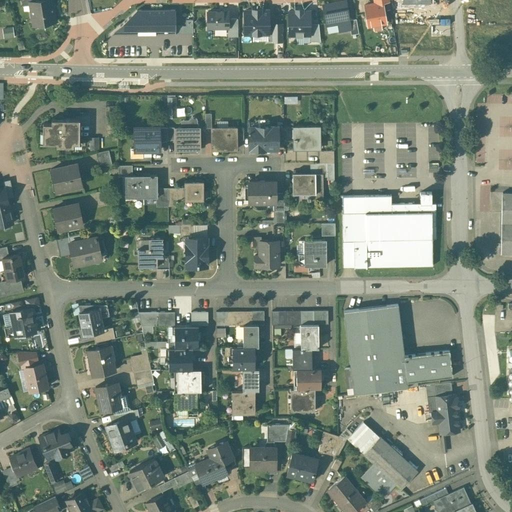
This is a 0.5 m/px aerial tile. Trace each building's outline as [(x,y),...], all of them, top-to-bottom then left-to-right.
[(39,0),(30,2),(33,24),(55,20),(51,0),(39,0)] [(346,0),(344,0),(322,4),(326,25),(337,23),(338,30),(350,29),(351,28),(349,19),(346,0)] [(374,3),(364,5),(367,25),(386,22),(383,2),(374,3)] [(253,11),(246,11),(246,10),(245,10),(245,11),(245,32),(245,33),(246,33),(253,33),(261,33),(267,33),(268,33),(268,32),(268,11),(268,10),(267,10),(261,10),(261,9),(253,9),(253,11)] [(295,11),(289,10),(289,35),(296,34),(296,36),(303,36),(303,34),(309,34),(310,34),(310,23),(310,10),(303,10),(303,9),(295,9),(295,11)] [(137,10),(110,34),(193,33),(193,20),(176,20),(176,10),(137,10)] [(228,11),(208,11),(208,27),(228,27),(228,11)] [(238,36),(237,18),(228,18),(228,36),(238,36)] [(356,18),(349,19),(351,28),(350,29),(351,34),(359,33),(356,18)] [(282,42),(282,23),(272,23),(272,42),(282,42)] [(310,34),(309,34),(309,41),(320,41),(318,23),(310,23),(310,34)] [(4,27),(5,36),(16,34),(14,25),(4,27)] [(179,116),(179,93),(168,94),(168,116),(179,116)] [(117,136),(117,106),(105,106),(106,136),(117,136)] [(79,119),(52,118),(51,123),(43,123),(43,142),(57,142),(56,145),(73,146),(73,142),(79,143),(79,119)] [(319,125),(293,126),(293,148),(319,148),(319,125)] [(236,126),(211,127),(211,149),(212,149),(212,148),(228,148),(228,149),(237,148),(236,138),(236,126)] [(277,126),(260,126),(260,131),(249,131),(249,148),(282,148),(282,145),(277,145),(277,126)] [(160,127),(133,127),(134,148),(134,149),(143,149),(160,149),(160,139),(160,127)] [(199,127),(174,127),(174,139),(174,149),(200,149),(199,127)] [(101,146),(100,135),(92,136),(92,146),(101,146)] [(143,149),(134,149),(134,148),(131,148),(131,157),(143,157),(143,149)] [(109,150),(96,152),(99,167),(112,164),(109,150)] [(333,150),(319,150),(319,162),(326,162),(334,162),(333,150)] [(319,162),(314,163),(314,173),(322,173),(322,175),(323,176),(327,176),(327,173),(326,162),(319,162)] [(76,163),(51,168),(55,188),(71,184),(72,187),(81,185),(76,163)] [(132,165),(118,165),(118,176),(125,176),(125,175),(132,175),(132,165)] [(314,173),(293,174),(294,191),(307,191),(307,199),(323,200),(323,176),(322,175),(322,173),(314,173)] [(157,174),(143,175),(143,197),(157,196),(157,188),(157,174)] [(132,175),(125,175),(125,176),(125,197),(143,197),(143,175),(132,175)] [(275,180),(249,180),(249,202),(273,202),(273,210),(277,210),(277,193),(275,193),(275,180)] [(203,181),(184,181),(184,187),(184,200),(203,199),(203,181)] [(4,187),(0,187),(0,225),(12,223),(8,205),(4,187)] [(168,200),(168,187),(157,188),(157,196),(161,196),(161,200),(168,200)] [(176,201),(176,187),(168,187),(168,200),(168,206),(176,206),(176,201)] [(184,187),(176,187),(176,201),(178,201),(178,200),(184,200),(184,187)] [(110,188),(95,191),(98,205),(113,202),(110,188)] [(391,194),(342,195),(342,239),(353,239),(353,265),(432,264),(432,238),(435,238),(435,211),(431,211),(430,211),(430,203),(431,203),(431,191),(420,191),(420,203),(421,203),(421,211),(391,212),(391,194)] [(511,191),(502,191),(501,222),(511,221),(511,191)] [(77,202),(53,207),(58,229),(82,224),(77,202)] [(511,221),(501,222),(500,252),(511,252),(511,221)] [(334,222),(321,222),(321,235),(334,234),(334,222)] [(284,223),(272,223),(272,234),(273,234),(274,239),(277,239),(277,242),(284,242),(284,223)] [(191,224),(179,224),(179,232),(191,232),(191,224)] [(7,232),(0,233),(0,246),(6,246),(9,245),(7,232)] [(79,234),(56,239),(59,251),(70,249),(69,242),(80,239),(79,234)] [(80,239),(69,242),(70,249),(74,264),(85,262),(84,259),(92,257),(97,260),(100,255),(96,236),(80,239)] [(162,237),(148,237),(148,247),(137,248),(137,266),(156,266),(157,266),(157,257),(163,257),(163,256),(162,237)] [(207,237),(189,237),(189,250),(186,250),(186,263),(196,263),(196,265),(198,265),(207,265),(207,237)] [(274,239),(259,239),(259,254),(254,254),(255,265),(278,264),(277,242),(277,239),(274,239)] [(324,240),(304,240),(304,254),(298,254),(299,264),(325,264),(324,240)] [(0,246),(0,257),(2,258),(2,257),(8,255),(6,246),(0,246)] [(8,255),(2,257),(2,258),(3,258),(6,271),(8,271),(10,278),(7,279),(7,280),(19,277),(24,276),(24,275),(23,275),(18,254),(19,254),(19,253),(8,255)] [(163,256),(163,257),(157,257),(157,266),(156,266),(156,269),(169,268),(169,256),(163,256)] [(19,277),(7,280),(7,279),(0,280),(0,294),(21,289),(19,277)] [(9,303),(0,304),(0,311),(10,309),(9,303)] [(397,304),(343,310),(350,368),(353,388),(353,394),(407,387),(407,381),(404,356),(397,304)] [(30,307),(10,311),(10,312),(13,324),(13,325),(15,335),(35,330),(33,321),(29,307),(30,307)] [(98,308),(80,312),(83,328),(85,327),(86,333),(102,330),(98,308)] [(285,310),(271,310),(272,324),(286,324),(285,310)] [(299,310),(285,310),(286,324),(300,324),(299,310)] [(313,310),(299,310),(300,324),(314,324),(313,310)] [(327,310),(313,310),(314,324),(318,324),(328,324),(327,310)] [(158,311),(138,312),(141,326),(158,326),(158,311)] [(174,311),(158,311),(158,326),(174,325),(174,311)] [(208,311),(191,311),(191,312),(191,325),(198,325),(208,325),(208,311)] [(228,311),(216,311),(216,325),(228,325),(228,311)] [(239,311),(228,311),(228,325),(240,325),(239,311)] [(251,311),(239,311),(240,325),(242,325),(252,325),(251,311)] [(263,311),(251,311),(252,325),(258,324),(264,324),(263,311)] [(252,325),(242,325),(243,347),(254,347),(258,346),(258,324),(252,325)] [(314,324),(300,324),(300,348),(311,348),(318,348),(318,324),(314,324)] [(13,325),(4,327),(6,339),(9,339),(8,336),(15,335),(13,325)] [(191,325),(175,325),(175,334),(174,334),(174,347),(192,347),(198,347),(198,325),(191,325)] [(113,331),(95,335),(96,342),(115,338),(113,331)] [(109,345),(87,350),(93,374),(115,370),(113,360),(112,360),(109,345)] [(174,347),(168,348),(168,370),(176,369),(192,369),(192,347),(174,347)] [(243,347),(232,347),(232,369),(242,369),(254,368),(254,347),(243,347)] [(300,348),(292,348),(292,368),(296,368),(311,368),(311,348),(300,348)] [(449,350),(404,356),(407,381),(452,376),(449,350)] [(35,351),(17,351),(20,364),(21,363),(22,367),(24,367),(38,364),(37,360),(35,351)] [(147,355),(131,359),(134,372),(150,368),(147,355)] [(38,364),(24,367),(29,390),(47,386),(42,363),(38,364)] [(150,368),(134,372),(136,385),(153,382),(150,368)] [(254,368),(242,369),(242,391),(255,391),(259,390),(258,368),(254,368)] [(311,368),(296,368),(296,388),(314,388),(320,388),(320,368),(311,368)] [(350,368),(344,368),(347,388),(353,388),(350,368)] [(192,369),(176,369),(177,383),(179,383),(179,390),(177,390),(177,391),(197,391),(201,391),(200,369),(192,369)] [(117,382),(96,386),(99,400),(98,400),(100,410),(120,406),(118,399),(120,398),(117,382)] [(450,382),(434,384),(435,396),(452,394),(450,382)] [(7,386),(0,388),(0,397),(10,394),(7,386)] [(296,388),(290,388),(290,407),(306,407),(306,410),(314,410),(314,388),(296,388)] [(177,391),(174,391),(175,408),(196,408),(196,415),(197,415),(197,391),(177,391)] [(242,391),(232,391),(232,411),(241,411),(241,414),(255,413),(255,391),(242,391)] [(452,394),(435,396),(437,411),(431,412),(432,422),(438,421),(440,432),(459,430),(456,408),(458,407),(457,397),(455,397),(454,394),(452,394)] [(137,409),(116,413),(119,421),(127,418),(128,420),(139,417),(137,409)] [(119,421),(106,425),(115,449),(136,441),(128,420),(127,418),(119,421)] [(288,424),(273,424),(273,440),(285,440),(288,424)] [(57,429),(44,434),(44,433),(43,433),(44,434),(40,436),(40,435),(39,435),(40,436),(39,436),(48,459),(56,456),(56,457),(57,456),(54,450),(64,446),(63,442),(60,435),(57,429)] [(347,438),(323,431),(318,451),(337,456),(347,438)] [(66,432),(60,435),(63,442),(69,440),(66,432)] [(416,471),(379,436),(363,454),(373,464),(395,483),(400,488),(416,471)] [(225,440),(207,448),(211,457),(195,464),(200,477),(202,481),(203,481),(217,475),(218,479),(225,477),(224,472),(226,471),(225,467),(219,454),(218,454),(217,451),(228,447),(225,440)] [(228,447),(217,451),(218,454),(219,454),(225,467),(235,463),(232,445),(228,447)] [(275,447),(242,447),(242,466),(269,466),(269,468),(275,468),(275,447)] [(22,451),(9,456),(17,476),(37,468),(29,448),(22,451)] [(317,458),(292,452),(287,472),(303,476),(303,477),(312,480),(317,458)] [(154,458),(129,471),(138,489),(161,477),(155,466),(157,465),(154,458)] [(341,461),(336,458),(331,468),(336,471),(341,461)] [(51,460),(43,463),(51,482),(59,479),(51,460)] [(81,469),(86,479),(96,474),(91,464),(81,469)] [(395,483),(373,464),(369,468),(371,470),(363,479),(378,493),(381,496),(389,487),(390,488),(395,483)] [(8,468),(2,471),(8,486),(15,484),(8,468)] [(354,488),(344,475),(328,488),(338,501),(354,488)] [(174,477),(158,485),(161,492),(177,484),(174,477)] [(200,477),(193,480),(199,490),(206,487),(203,481),(202,481),(200,477)] [(66,478),(55,481),(58,491),(69,488),(66,478)] [(468,505),(461,489),(464,488),(463,487),(440,498),(445,511),(452,511),(453,511),(474,511),(471,504),(468,505)] [(350,511),(364,501),(354,488),(338,501),(347,511),(350,511)] [(445,488),(434,493),(437,498),(448,493),(445,488)] [(82,492),(66,500),(72,511),(91,511),(93,511),(102,508),(97,498),(88,503),(82,492)] [(434,493),(419,500),(421,505),(437,498),(434,493)] [(172,511),(163,494),(146,502),(150,511),(172,511)] [(199,505),(193,494),(187,497),(193,508),(193,507),(198,504),(198,505),(199,505)] [(54,495),(38,503),(42,510),(44,509),(45,511),(54,511),(61,509),(54,495)] [(373,496),(364,504),(368,508),(370,507),(377,501),(373,496)] [(377,501),(370,507),(374,511),(382,504),(379,500),(377,501)] [(42,510),(38,503),(33,505),(36,511),(45,511),(44,509),(42,510)]
